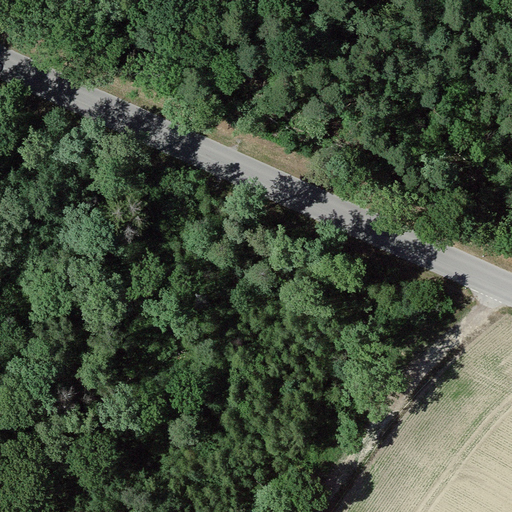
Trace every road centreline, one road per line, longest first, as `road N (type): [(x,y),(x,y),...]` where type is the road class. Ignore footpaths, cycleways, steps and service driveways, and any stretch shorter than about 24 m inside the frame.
road 1 (tertiary): [(511,290),(0,63)]
road 2 (track): [(500,285),(427,372),(335,511)]
